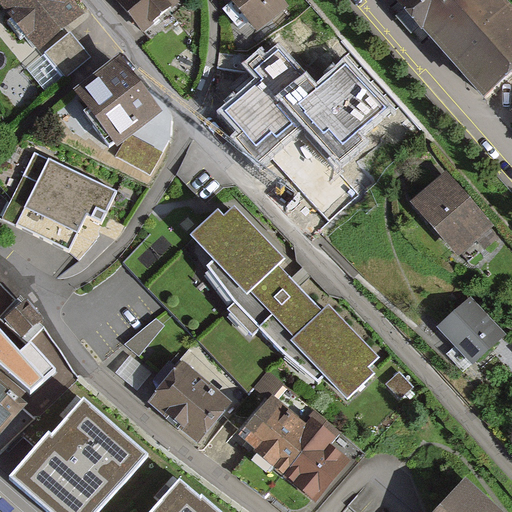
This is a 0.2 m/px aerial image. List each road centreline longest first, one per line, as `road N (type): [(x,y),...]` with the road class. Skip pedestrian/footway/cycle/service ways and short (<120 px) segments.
road 1 (residential): [(192,126),(511,468)]
road 2 (residential): [(38,293),(93,372),(263,511)]
road 3 (residential): [(38,293),(75,283),(120,245),(192,126)]
road 4 (residential): [(369,0),(511,157)]
road 5 (residential): [(90,0),(192,126)]
